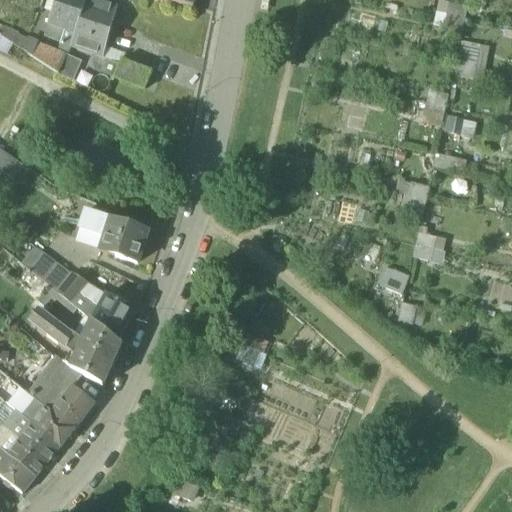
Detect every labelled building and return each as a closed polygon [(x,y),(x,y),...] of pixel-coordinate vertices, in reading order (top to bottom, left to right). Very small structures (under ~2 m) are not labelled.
[(61,44),(71,48),(86,0),(56,0),(44,38),(61,44)] [(117,10),(87,0),(86,0),(71,48),(95,57),(103,59),(105,49),(117,10)] [(150,0),(150,2),(192,10),(194,0),(150,0)] [(261,0),(259,13),(267,14),(268,0),(261,0)] [(443,1),(437,25),(464,32),(470,8),(443,1)] [(12,47),(58,77),(62,66),(66,58),(71,48),(61,44),(57,55),(36,47),(17,38),(18,37),(5,30),(0,39),(12,47)] [(0,53),(7,58),(12,47),(0,39),(0,38),(0,53)] [(459,75),(484,80),(491,48),(466,43),(459,75)] [(124,56),(105,49),(103,59),(105,61),(120,67),(122,63),(124,56)] [(66,58),(62,66),(76,72),(69,84),(72,85),(81,65),(66,58)] [(101,75),(143,92),(151,75),(122,63),(120,67),(105,61),(101,73),(101,75)] [(76,72),(62,66),(58,77),(69,84),(76,72)] [(0,173),(13,182),(23,169),(0,153),(0,173)] [(415,201),(430,204),(432,188),(417,186),(415,201)] [(79,231),(105,240),(110,223),(85,215),(79,231)] [(125,228),(110,223),(105,240),(101,252),(100,255),(114,260),(115,259),(137,266),(143,247),(147,236),(125,229),(125,228)] [(105,240),(79,231),(75,244),(101,252),(105,240)] [(20,266),(28,272),(41,256),(33,249),(20,266)] [(49,290),(56,296),(71,278),(41,256),(28,272),(38,281),(49,290)] [(392,270),(384,291),(404,298),(412,277),(392,270)] [(71,278),(56,296),(59,298),(85,319),(91,324),(97,312),(77,298),(86,287),(87,286),(72,276),(71,278)] [(77,298),(97,312),(105,298),(86,287),(77,298)] [(48,313),(59,298),(56,296),(49,290),(37,304),(48,313)] [(106,297),(105,298),(97,312),(91,324),(92,324),(119,340),(134,314),(106,297)] [(29,326),(65,353),(74,339),(73,338),(39,312),(29,326)] [(74,339),(74,338),(83,345),(91,325),(92,324),(91,324),(85,319),(73,338),(74,339)] [(82,379),(102,390),(121,348),(91,325),(83,345),(74,338),(74,339),(65,353),(69,356),(76,361),(70,372),(82,379)] [(258,367),(263,353),(242,346),(237,361),(258,367)] [(69,356),(62,366),(64,367),(70,372),(76,361),(69,356)] [(51,375),(55,378),(64,367),(62,366),(56,360),(46,373),(50,376),(51,375)] [(71,391),(72,391),(82,379),(70,372),(64,367),(55,378),(71,391)] [(27,397),(31,401),(50,376),(46,373),(27,397)] [(44,412),(51,416),(71,391),(55,378),(51,375),(50,376),(31,401),(34,405),(35,404),(44,412)] [(7,406),(16,414),(22,419),(34,405),(31,401),(27,397),(19,391),(7,406)] [(72,391),(71,391),(51,416),(74,433),(94,408),(72,391)] [(0,407),(0,427),(3,429),(10,421),(16,414),(7,406),(3,403),(0,407)] [(34,405),(22,419),(32,427),(44,412),(35,404),(34,405)] [(60,451),(74,433),(51,416),(44,412),(32,427),(59,450),(60,451)] [(26,435),(32,427),(22,419),(16,414),(10,421),(26,435)] [(20,443),(26,435),(10,421),(3,429),(19,443),(20,443)] [(0,440),(13,451),(19,443),(3,429),(0,427),(0,440)] [(47,465),(59,450),(32,427),(26,435),(20,443),(47,465)] [(0,452),(7,458),(13,451),(0,440),(0,452)] [(35,481),(47,465),(20,443),(19,443),(13,451),(7,458),(35,481)] [(0,479),(22,497),(35,481),(7,458),(0,452),(0,461),(3,464),(0,467),(0,479)]
